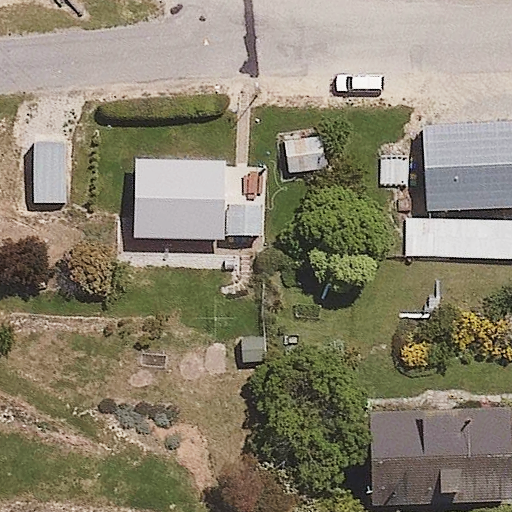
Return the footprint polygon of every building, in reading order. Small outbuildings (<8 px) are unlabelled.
[(327,128),(288,129),(289,170),(328,169),(327,128)] [(64,170),(63,132),(20,133),(22,205),(91,202),(90,169),(64,170)] [(511,143),(412,150),(418,235),(511,228),(511,143)] [(409,145),(377,144),(376,185),(408,186),(409,145)] [(163,236),(257,234),(256,195),(232,196),(231,153),(133,156),(135,214),(162,213),(163,236)] [(511,393),(361,398),(363,472),(511,468),(511,393)]
